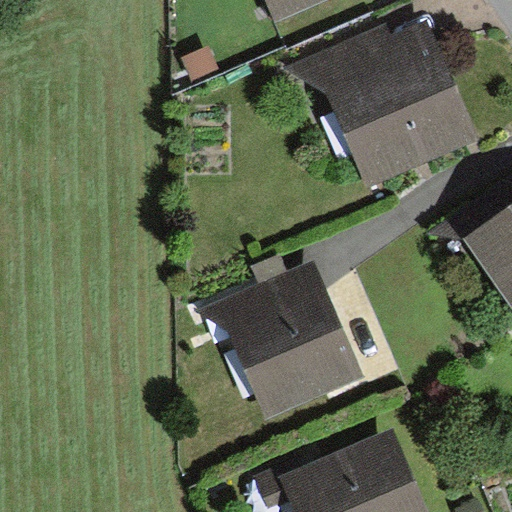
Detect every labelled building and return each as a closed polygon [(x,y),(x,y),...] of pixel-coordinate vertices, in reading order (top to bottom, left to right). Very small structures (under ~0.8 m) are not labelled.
[(271,0),(280,18),(320,0),(271,0)] [(395,30),(390,19),(284,70),(331,94),(372,186),(478,139),(424,18),(395,30)] [(511,203),(462,240),(511,308),(511,203)] [(365,372),(314,261),(203,309),(230,329),(270,415),(365,372)] [(426,511),(392,430),(284,475),(279,464),(254,475),(267,507),(290,498),(296,511),(426,511)]
